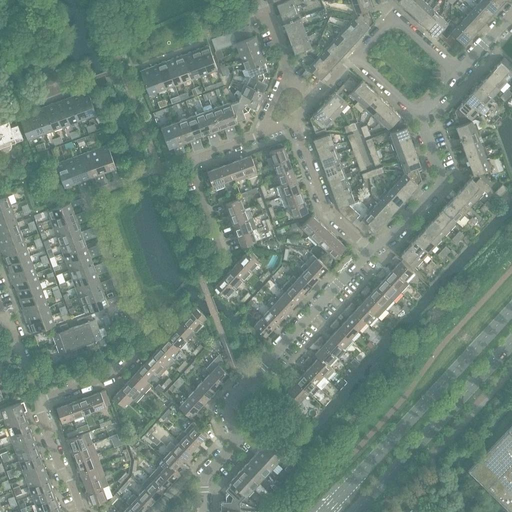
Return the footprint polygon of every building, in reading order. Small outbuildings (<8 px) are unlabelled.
[(286,0),(276,4),(280,14),(296,8),(293,0),(286,0)] [(373,7),(370,0),(361,0),(353,3),(357,13),(359,12),(369,8),(373,7)] [(413,15),(425,2),(422,0),(412,0),(405,8),(413,15)] [(499,6),(491,0),(481,0),(479,2),(492,14),(499,6)] [(421,22),(432,9),(425,2),(413,15),(421,22)] [(492,14),(479,2),(472,10),(485,21),(492,14)] [(374,22),(369,8),(359,12),(360,15),(358,16),(369,27),(374,22)] [(428,29),(440,16),(432,9),(421,22),(428,29)] [(485,21),(472,10),(465,17),(478,29),(485,21)] [(369,27),(358,16),(357,15),(350,23),(362,34),(369,27)] [(448,23),(440,16),(428,29),(436,36),(437,35),(448,45),(455,36),(451,33),(446,38),(440,32),(448,23)] [(478,29),(465,17),(458,25),(471,36),(478,29)] [(303,27),(300,18),(284,24),(287,33),(303,27)] [(362,34),(350,23),(343,30),(355,42),(362,34)] [(253,36),(249,25),(243,27),(247,38),(253,36)] [(471,36),(458,25),(451,33),(455,36),(460,40),(464,44),(471,36)] [(247,38),(243,27),(238,29),(242,40),(247,38)] [(307,37),(303,27),(287,33),(291,43),(307,37)] [(242,40),(238,29),(233,31),(237,42),(242,40)] [(355,42),(343,30),(336,38),(349,49),(355,42)] [(237,42),(233,31),(227,33),(232,44),(236,43),(237,42)] [(232,44),(227,33),(222,35),(226,46),(232,44)] [(226,46),(222,35),(216,37),(221,49),(226,46)] [(242,40),(237,42),(236,43),(239,51),(259,44),(256,35),(253,36),(247,38),(242,40)] [(451,50),(460,40),(455,36),(448,45),(452,48),(451,49),(451,50)] [(221,49),(216,37),(211,39),(215,51),(221,49)] [(305,49),(310,47),(307,37),(291,43),(296,59),(307,55),(305,49)] [(349,49),(336,38),(329,45),(342,57),(349,49)] [(262,53),(259,44),(239,51),(242,60),(262,53)] [(342,57),(329,45),(322,53),(335,64),(342,57)] [(217,69),(208,46),(199,49),(208,72),(217,69)] [(208,72),(199,49),(191,52),(200,75),(208,72)] [(224,57),(221,49),(215,51),(215,53),(217,59),(224,57)] [(200,75),(191,52),(183,55),(191,78),(200,75)] [(265,61),(262,53),(242,60),(246,69),(247,68),(264,62),(265,61)] [(335,64),(322,53),(315,60),(328,72),(335,64)] [(191,78),(183,55),(174,58),(183,81),(191,78)] [(183,81),(174,58),(166,61),(174,84),(183,81)] [(511,65),(503,58),(493,69),(505,81),(511,73),(511,65)] [(328,72),(315,60),(308,68),(321,80),(328,72)] [(174,84),(166,61),(157,65),(166,87),(174,84)] [(267,70),(264,62),(247,68),(249,76),(264,77),(262,72),(267,70)] [(166,87),(157,65),(149,68),(157,91),(166,87)] [(230,74),(227,66),(225,66),(220,68),(223,76),(230,74)] [(157,91),(149,68),(140,71),(148,94),(157,91)] [(505,81),(493,69),(486,77),(498,89),(505,81)] [(263,92),(267,84),(262,81),(264,77),(249,76),(246,84),(263,92)] [(358,84),(349,76),(348,76),(349,77),(346,81),(354,89),(358,84)] [(498,89),(486,77),(479,84),(491,96),(496,100),(503,93),(498,89)] [(358,100),(369,87),(362,80),(358,84),(354,89),(350,93),(348,95),(352,99),(354,97),(358,100)] [(354,89),(346,81),(336,92),(339,94),(345,88),(350,93),(354,89)] [(264,92),(263,92),(246,84),(245,83),(241,93),(242,93),(259,101),(260,102),(264,92)] [(491,96),(479,84),(472,92),(485,104),(491,96)] [(363,109),(377,94),(369,87),(358,100),(360,102),(358,104),(363,109)] [(507,89),(503,93),(508,97),(511,93),(507,89)] [(96,113),(88,90),(79,94),(87,117),(96,113)] [(347,103),(339,94),(336,92),(335,91),(327,99),(340,111),(347,103)] [(489,108),(485,104),(472,92),(465,99),(478,111),(483,116),(489,108)] [(255,109),(259,101),(242,93),(238,101),(248,112),(250,107),(255,109)] [(508,97),(503,93),(500,97),(504,101),(508,97)] [(87,117),(79,94),(70,97),(79,120),(87,117)] [(373,114),(385,101),(377,94),(363,109),(369,114),(371,112),(373,114)] [(79,120),(70,97),(62,100),(70,123),(79,120)] [(340,111),(327,99),(320,106),(333,118),(340,111)] [(478,111),(465,99),(458,107),(469,118),(470,119),(478,111)] [(70,123),(62,100),(53,103),(62,126),(70,123)] [(248,112),(238,101),(231,104),(237,121),(245,118),(243,113),(248,112)] [(378,123),(392,108),(385,101),(373,114),(375,116),(373,118),(378,123)] [(237,123),(237,121),(231,104),(230,104),(230,102),(220,106),(228,126),(237,123)] [(62,126),(53,103),(45,106),(53,129),(62,126)] [(220,129),(212,109),(211,105),(209,105),(203,107),(202,109),(204,112),(211,132),(220,129)] [(53,129),(45,106),(36,109),(45,133),(53,129)] [(228,126),(220,106),(212,109),(220,129),(228,126)] [(333,118),(320,106),(313,114),(325,125),(326,126),(333,118)] [(469,118),(458,107),(454,111),(459,125),(469,121),(468,118),(469,118)] [(403,118),(392,108),(378,123),(383,128),(386,126),(388,128),(393,123),(394,126),(405,122),(403,118)] [(45,133),(36,109),(28,112),(36,136),(45,133)] [(36,136),(28,112),(19,116),(27,139),(36,136)] [(211,132),(204,112),(195,115),(203,135),(211,132)] [(325,125),(313,114),(309,118),(315,132),(324,129),(325,128),(324,125),(325,125)] [(203,135),(195,115),(187,118),(194,139),(203,135)] [(194,139),(187,118),(178,121),(185,142),(194,139)] [(0,149),(1,151),(3,152),(5,152),(7,152),(9,151),(10,149),(11,147),(12,145),(11,142),(23,138),(17,123),(10,126),(8,120),(0,122),(0,149)] [(478,130),(475,122),(472,123),(471,120),(469,121),(459,125),(455,126),(459,136),(478,130)] [(185,142),(178,121),(170,124),(177,145),(185,142)] [(177,145),(170,124),(161,128),(168,148),(177,145)] [(410,136),(406,126),(390,132),(391,135),(388,137),(391,143),(410,136)] [(478,140),(477,137),(480,136),(478,130),(459,136),(463,146),(478,140)] [(333,144),(329,133),(312,140),(313,141),(313,140),(317,150),(333,144)] [(413,146),(410,136),(391,143),(393,150),(396,149),(397,152),(413,146)] [(484,149),(482,142),(479,143),(478,140),(463,146),(466,156),(484,149)] [(288,158),(284,147),(281,148),(279,144),(276,145),(277,149),(269,152),(271,158),(266,160),(268,165),(273,163),(288,158)] [(336,153),(333,144),(317,150),(320,159),(336,153)] [(116,168),(107,145),(99,148),(107,171),(116,168)] [(417,156),(413,146),(397,152),(398,155),(395,156),(398,163),(417,156)] [(107,171),(99,148),(90,151),(99,174),(107,171)] [(485,159),(484,156),(487,155),(484,149),(466,156),(470,165),(485,159)] [(99,174),(90,151),(82,154),(90,177),(99,174)] [(340,163),(336,153),(320,159),(319,159),(320,160),(320,159),(324,169),(340,163)] [(90,177),(82,154),(73,157),(82,180),(90,177)] [(259,168),(255,157),(252,159),(250,155),(239,159),(246,178),(247,179),(258,175),(256,170),(259,168)] [(421,165),(417,156),(398,163),(401,169),(403,168),(404,172),(406,171),(417,167),(421,165)] [(82,180),(73,157),(65,161),(73,183),(82,180)] [(292,168),(288,158),(273,163),(277,174),(292,168)] [(246,178),(239,159),(228,163),(234,178),(234,177),(236,181),(246,178)] [(492,168),(489,161),(487,162),(485,159),(470,165),(473,175),(473,176),(474,175),(481,172),(492,168)] [(73,183),(65,161),(56,164),(64,187),(73,183)] [(234,178),(228,163),(218,167),(223,182),(234,178)] [(343,172),(340,163),(324,169),(327,178),(343,172)] [(223,182),(218,167),(202,173),(207,187),(214,185),(216,190),(225,186),(223,182)] [(419,173),(417,167),(406,171),(407,173),(406,174),(409,177),(419,173)] [(296,179),(292,168),(277,174),(281,184),(296,179)] [(343,172),(327,178),(326,178),(327,179),(331,188),(347,182),(343,172)] [(411,192),(422,180),(419,173),(409,177),(406,174),(405,173),(401,177),(399,175),(396,179),(411,192)] [(471,178),(463,186),(478,200),(483,195),(481,192),(483,190),(487,194),(491,189),(479,178),(475,182),(471,178)] [(300,190),(296,179),(281,184),(277,186),(281,197),(300,190)] [(411,192),(396,179),(393,182),(395,184),(391,188),(404,200),(411,192)] [(351,191),(347,182),(331,188),(334,197),(334,198),(335,198),(351,191)] [(499,196),(507,188),(502,184),(495,192),(499,196)] [(478,200),(463,186),(456,194),(469,205),(471,203),(473,205),(478,200)] [(404,200),(391,188),(388,192),(386,190),(382,194),(397,207),(404,200)] [(504,201),(511,194),(506,189),(499,197),(504,201)] [(303,200),(300,190),(281,197),(284,207),(289,206),(303,200)] [(354,201),(351,191),(335,198),(338,207),(349,204),(354,201)] [(397,207),(382,194),(379,197),(381,199),(377,203),(390,215),(397,207)] [(469,205),(456,194),(449,201),(464,215),(469,210),(467,208),(469,205)] [(0,209),(11,205),(8,196),(0,198),(0,209)] [(244,209),(240,198),(225,203),(229,215),(244,209)] [(308,212),(303,200),(289,206),(293,217),(308,212)] [(464,215),(449,201),(442,209),(455,221),(457,218),(459,220),(464,215)] [(492,205),(487,201),(483,205),(488,209),(492,205)] [(73,211),(70,202),(47,210),(50,219),(73,211)] [(390,215),(377,203),(374,207),(372,205),(368,209),(383,222),(390,215)] [(343,215),(350,207),(350,206),(349,204),(338,207),(340,212),(343,215)] [(0,218),(14,214),(11,205),(0,209),(0,218)] [(488,209),(483,205),(479,209),(484,213),(488,209)] [(347,219),(355,211),(350,207),(343,215),(347,219)] [(250,210),(245,212),(244,209),(229,215),(233,225),(253,218),(250,210)] [(383,222),(368,209),(365,212),(367,214),(363,218),(367,222),(372,226),(376,230),(383,222)] [(455,221),(442,209),(435,216),(450,230),(455,225),(452,223),(455,221)] [(76,220),(73,211),(50,219),(53,228),(76,220)] [(356,218),(359,215),(355,211),(347,219),(351,223),(356,218)] [(0,228),(17,222),(14,214),(0,218),(0,228)] [(310,235),(321,224),(311,215),(301,226),(310,235)] [(450,230),(435,216),(428,224),(441,236),(443,234),(445,236),(450,230)] [(257,229),(253,218),(233,225),(237,236),(252,231),(252,230),(257,229)] [(360,231),(367,222),(363,218),(360,222),(356,218),(351,223),(360,231)] [(56,236),(79,228),(76,220),(53,228),(56,236)] [(0,237),(20,230),(17,222),(0,228),(0,237)] [(364,234),(372,226),(367,222),(360,231),(364,234)] [(318,243),(329,231),(321,224),(310,235),(307,238),(315,245),(318,242),(318,243)] [(441,236),(428,224),(421,232),(436,245),(441,240),(439,238),(441,236)] [(79,228),(56,236),(59,245),(83,236),(79,228)] [(23,239),(20,230),(0,237),(0,246),(0,248),(23,239)] [(256,242),(252,231),(237,236),(241,247),(256,242)] [(326,250),(337,239),(329,231),(318,243),(326,250)] [(464,235),(459,231),(455,235),(460,239),(464,235)] [(436,245),(421,232),(414,239),(427,251),(429,249),(431,251),(436,245)] [(460,239),(455,235),(452,239),(456,243),(460,239)] [(63,253),(86,245),(83,236),(59,245),(63,253)] [(3,256),(27,247),(23,239),(0,248),(3,256)] [(335,258),(345,246),(337,239),(326,250),(335,258)] [(427,251),(414,239),(407,247),(422,260),(427,255),(425,253),(427,251)] [(66,262),(89,253),(86,245),(63,253),(66,262)] [(450,250),(445,246),(442,250),(446,254),(450,250)] [(7,264),(30,256),(27,247),(3,256),(7,264)] [(422,260),(407,247),(400,254),(413,266),(415,264),(417,266),(422,260)] [(446,254),(442,250),(438,254),(443,258),(446,254)] [(258,262),(247,252),(239,261),(250,271),(258,262)] [(92,262),(89,253),(66,262),(69,270),(92,262)] [(326,267),(329,264),(322,258),(319,260),(313,255),(304,264),(319,278),(328,268),(326,267)] [(33,264),(30,256),(7,264),(10,273),(33,264)] [(412,271),(401,260),(393,269),(404,280),(412,271)] [(250,271),(239,261),(231,269),(242,280),(250,271)] [(95,270),(92,262),(69,270),(72,279),(95,270)] [(13,281),(36,273),(33,264),(10,273),(13,281)] [(319,278),(304,264),(301,267),(305,271),(300,276),(311,286),(319,278)] [(242,280),(231,269),(223,277),(235,288),(242,280)] [(404,280),(393,269),(385,277),(401,292),(408,284),(404,280)] [(75,287),(98,279),(95,270),(72,279),(75,287)] [(39,281),(36,273),(13,281),(16,290),(39,281)] [(311,286),(300,276),(297,279),(293,276),(289,280),(304,294),(311,286)] [(235,288),(223,277),(215,286),(227,297),(235,288)] [(401,292),(385,277),(377,286),(393,301),(401,292)] [(101,287),(98,279),(75,287),(78,296),(101,287)] [(304,294),(289,280),(282,289),(285,292),(296,302),(304,294)] [(19,298),(42,290),(39,281),(16,290),(19,298)] [(393,301),(377,286),(369,294),(385,309),(393,301)] [(82,304),(105,296),(101,287),(78,296),(82,304)] [(45,298),(42,290),(19,298),(22,307),(45,298)] [(296,302),(285,292),(278,300),(288,311),(296,302)] [(385,309),(369,294),(362,303),(377,317),(378,317),(385,309)] [(108,305),(105,296),(82,304),(85,313),(108,305)] [(288,311),(278,300),(274,297),(266,305),(270,309),(281,319),(288,311)] [(25,315),(49,307),(45,298),(22,307),(25,315)] [(377,317),(362,303),(354,311),(365,322),(369,325),(377,317)] [(29,324),(52,315),(49,307),(25,315),(29,324)] [(202,322),(206,318),(196,308),(191,313),(191,312),(183,321),(194,332),(202,323),(202,322)] [(281,319),(270,309),(262,317),(273,328),(281,319)] [(365,322),(354,311),(346,319),(357,330),(365,322)] [(79,325),(74,327),(77,336),(98,328),(95,319),(93,319),(91,314),(77,319),(79,325)] [(55,324),(52,315),(29,324),(32,333),(55,324)] [(273,328),(262,317),(254,326),(265,336),(273,328)] [(357,330),(346,319),(338,328),(350,339),(357,330)] [(194,332),(183,321),(175,330),(186,340),(194,332)] [(62,331),(52,335),(56,344),(77,336),(74,327),(68,329),(66,323),(60,326),(62,331)] [(98,328),(77,336),(81,345),(86,344),(87,346),(93,343),(93,341),(102,338),(101,337),(107,335),(104,328),(99,330),(98,328)] [(350,339),(338,328),(330,336),(344,349),(352,341),(350,339)] [(186,340),(175,330),(167,338),(182,351),(179,348),(186,340)] [(77,336),(56,344),(59,353),(69,350),(70,353),(76,350),(76,347),(81,345),(77,336)] [(344,349),(330,336),(323,345),(336,358),(344,349)] [(182,351),(167,338),(160,346),(174,360),(182,351)] [(217,346),(215,341),(211,342),(207,347),(211,350),(213,347),(217,346)] [(336,358),(323,345),(315,354),(318,357),(333,371),(334,370),(329,366),(336,358)] [(174,360),(160,346),(152,355),(166,368),(174,360)] [(76,350),(70,353),(73,360),(80,357),(78,353),(76,350)] [(214,368),(209,373),(221,384),(230,374),(218,364),(221,360),(219,354),(210,363),(214,368)] [(166,368),(152,355),(144,363),(155,374),(159,377),(166,368)] [(333,371),(318,357),(311,365),(322,376),(323,375),(326,379),(333,371)] [(155,374),(144,363),(136,372),(148,382),(155,374)] [(322,376),(311,365),(303,374),(314,384),(322,376)] [(148,382),(136,372),(129,380),(140,390),(148,382)] [(221,384),(209,373),(202,381),(214,392),(221,384)] [(314,384),(303,374),(296,382),(307,392),(314,384)] [(295,405),(307,392),(296,382),(295,382),(290,377),(287,380),(292,385),(288,390),(289,391),(286,395),(287,398),(295,405)] [(140,390),(129,380),(121,389),(132,399),(133,399),(136,402),(144,394),(140,391),(140,390)] [(214,392),(202,381),(194,389),(206,400),(214,392)] [(160,393),(168,385),(165,382),(160,388),(158,387),(156,386),(155,387),(160,393)] [(132,399),(121,389),(113,397),(124,408),(132,399)] [(206,400),(194,389),(186,398),(198,409),(206,400)] [(110,404),(105,390),(89,396),(94,410),(110,404)] [(94,410),(89,396),(78,400),(83,414),(94,410)] [(198,409),(186,398),(178,406),(190,417),(198,409)] [(83,414),(78,400),(67,404),(73,418),(83,414)] [(27,410),(23,401),(0,410),(3,419),(24,412),(27,410)] [(73,418),(67,404),(56,408),(62,422),(73,418)] [(27,420),(24,412),(3,419),(6,427),(27,420)] [(30,428),(27,420),(6,427),(10,436),(30,428)] [(206,435),(198,428),(194,425),(187,433),(183,430),(198,444),(206,435)] [(509,511),(511,511),(511,425),(468,471),(509,511)] [(33,437),(30,428),(10,436),(13,444),(33,437)] [(198,444),(183,430),(175,439),(179,442),(190,453),(198,444)] [(87,445),(83,434),(68,439),(72,450),(87,445)] [(36,445),(33,437),(13,444),(16,452),(36,445)] [(267,441),(261,448),(277,463),(283,456),(267,441)] [(190,453),(179,442),(175,446),(170,442),(166,446),(182,461),(190,453)] [(93,443),(87,445),(72,450),(76,461),(97,454),(93,443)] [(39,453),(36,445),(16,452),(19,461),(39,453)] [(182,461),(166,446),(166,447),(170,451),(163,459),(164,460),(174,469),(175,469),(182,461)] [(277,463),(261,448),(255,455),(271,469),(277,463)] [(42,462),(39,453),(19,461),(22,469),(42,462)] [(101,464),(97,454),(76,461),(80,472),(101,464)] [(271,469),(255,455),(249,461),(265,476),(271,469)] [(180,473),(175,469),(174,469),(164,460),(156,469),(171,482),(180,473)] [(265,476),(249,461),(243,468),(258,483),(265,476)] [(45,470),(42,462),(22,469),(25,478),(45,470)] [(105,475),(101,464),(80,472),(84,483),(105,475)] [(258,483),(243,468),(237,474),(253,489),(258,483)] [(171,482),(156,469),(149,477),(164,491),(171,482)] [(49,479),(45,470),(25,478),(28,486),(49,479)] [(253,489),(237,474),(230,481),(231,482),(245,495),(245,496),(246,496),(253,489)] [(108,485),(105,475),(84,483),(88,493),(102,488),(108,485)] [(164,491),(149,477),(145,481),(148,484),(145,488),(156,499),(164,491)] [(52,487),(49,479),(28,486),(31,494),(52,487)] [(245,495),(231,482),(225,489),(229,493),(226,496),(239,502),(245,496),(245,495)] [(55,496),(52,487),(31,494),(35,503),(55,496)] [(107,499),(102,488),(88,493),(92,504),(107,499)] [(156,499),(145,488),(137,497),(148,507),(156,499)] [(58,504),(55,496),(35,503),(38,511),(58,504)] [(240,509),(239,502),(226,496),(226,501),(221,501),(221,510),(240,510),(240,509)] [(144,511),(148,507),(137,497),(129,505),(137,511),(144,511)]
